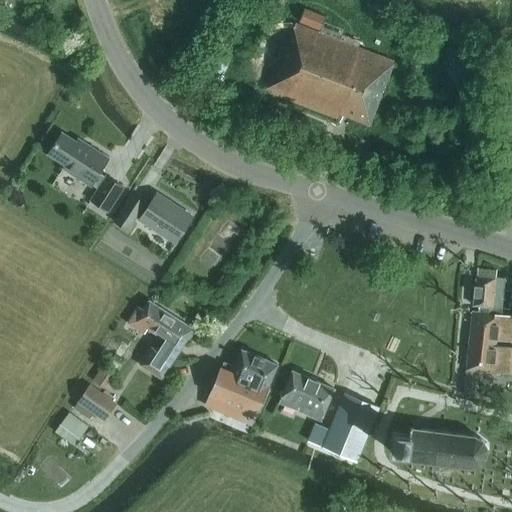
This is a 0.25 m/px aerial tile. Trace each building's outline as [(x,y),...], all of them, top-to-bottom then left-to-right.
[(305,9),(300,23),(321,31),(326,18),(305,9)] [(370,125),(393,60),(295,23),(287,41),(284,40),(264,90),(339,119),(341,113),(370,125)] [(83,147),(62,133),(48,154),(65,165),(63,168),(91,186),(92,185),(98,189),(91,200),(108,211),(123,187),(106,177),(99,173),(108,159),(85,144),(83,147)] [(175,242),(192,216),(157,194),(146,209),(143,207),(146,203),(132,194),(115,221),(128,230),(139,213),(142,216),(140,219),(175,242)] [(510,309),(511,291),(503,290),(505,279),(496,278),(497,271),(478,269),(477,276),(476,276),(473,305),(510,309)] [(192,328),(149,299),(143,308),(139,306),(128,322),(144,332),(147,327),(164,338),(157,349),(151,345),(139,364),(160,378),(192,328)] [(473,312),(469,343),(496,345),(497,333),(508,334),(510,316),(473,312)] [(511,347),(496,345),(469,343),(464,395),(474,396),(477,371),(511,374),(511,347)] [(257,414),(278,364),(242,349),(235,366),(224,362),(222,367),(221,367),(210,394),(257,414)] [(114,372),(102,364),(92,378),(104,386),(114,372)] [(321,420),(334,389),(293,371),(279,403),(321,420)] [(116,403),(89,383),(77,400),(104,419),(116,403)] [(379,407),(345,393),(330,429),(320,424),(319,426),(314,424),(308,440),(356,461),(379,407)] [(87,426),(69,412),(55,430),(74,444),(87,426)] [(487,453),(488,450),(487,447),(486,444),(484,441),(482,438),(478,436),(474,434),(408,427),(407,434),(396,432),(390,432),(388,451),(395,452),(405,453),(405,459),(469,466),(472,467),(476,466),(479,465),(481,463),(484,461),(485,459),(487,456),(487,453)]
